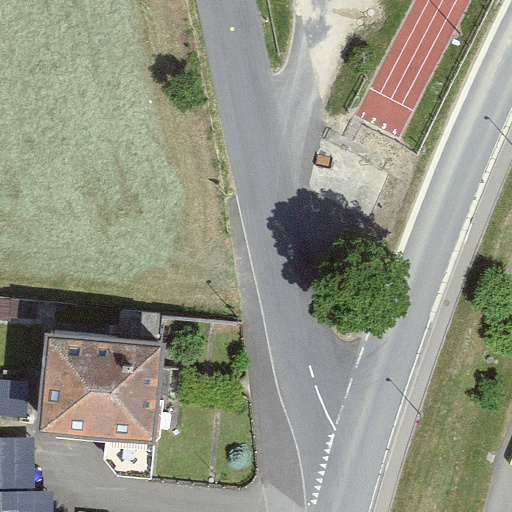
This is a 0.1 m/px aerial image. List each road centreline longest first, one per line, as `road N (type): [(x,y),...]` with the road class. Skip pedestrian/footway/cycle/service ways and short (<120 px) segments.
road 1 (tertiary): [(224,0),(308,382),(352,457)]
road 2 (secondary): [(511,51),(352,457)]
